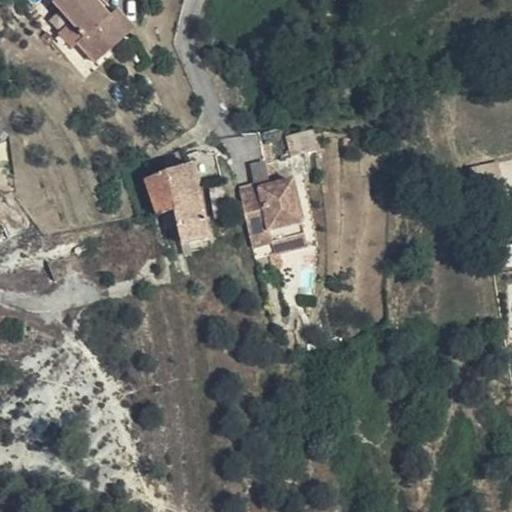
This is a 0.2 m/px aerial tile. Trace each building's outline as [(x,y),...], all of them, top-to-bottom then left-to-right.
[(83,39),(77,44),(95,64),(135,28),(117,9),(109,16),(97,2),(99,0),(55,0),(52,3),(70,24),(83,39)] [(73,49),(77,44),(83,39),(70,24),(59,33),(73,49)] [(239,173),(251,224),(270,220),(323,208),(311,156),(239,173)] [(171,192),(200,190),(195,168),(168,176),(171,192)] [(155,215),(175,210),(171,192),(168,176),(146,183),(155,215)] [(175,210),(182,245),(209,239),(200,190),(171,192),(175,210)] [(323,208),(270,220),(272,234),(325,222),(323,208)] [(49,259),(62,282),(83,275),(73,250),(49,259)] [(55,285),(62,282),(49,259),(47,260),(55,285)]
